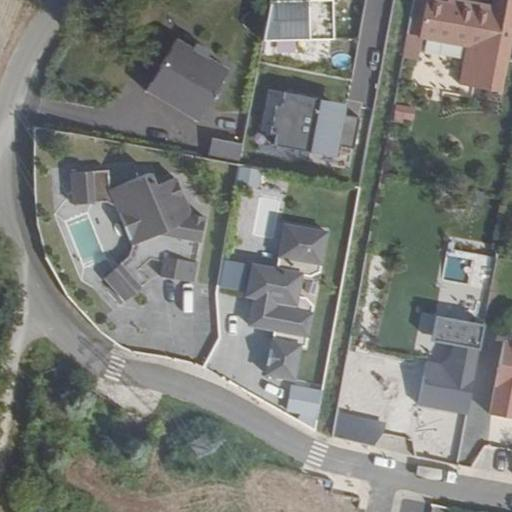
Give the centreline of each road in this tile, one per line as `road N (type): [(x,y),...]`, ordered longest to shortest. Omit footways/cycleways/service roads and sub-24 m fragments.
road 1 (residential): [(0,186),(30,296),(45,321),(73,342),(285,437),(386,468)]
road 2 (residential): [(386,468),(511,497)]
